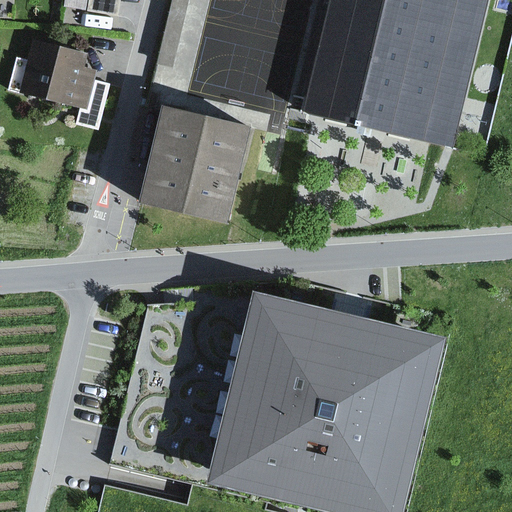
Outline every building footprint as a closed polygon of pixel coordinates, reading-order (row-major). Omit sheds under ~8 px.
[(120,0),(87,0),(85,11),(118,16),(120,0)] [(175,0),(163,60),(198,67),(211,0),(175,0)] [(453,148),(487,0),(327,0),(300,112),(453,148)] [(85,54),(32,40),(26,61),(16,58),(8,89),(79,108),(87,110),(94,79),(97,71),(81,66),(85,54)] [(110,83),(94,79),(87,110),(102,114),(110,83)] [(133,204),(223,225),(246,126),(156,106),(133,204)] [(87,110),(79,108),(74,124),(98,130),(102,114),(87,110)] [(404,511),(445,341),(299,302),(300,277),(155,290),(113,457),(362,511),(404,511)]
